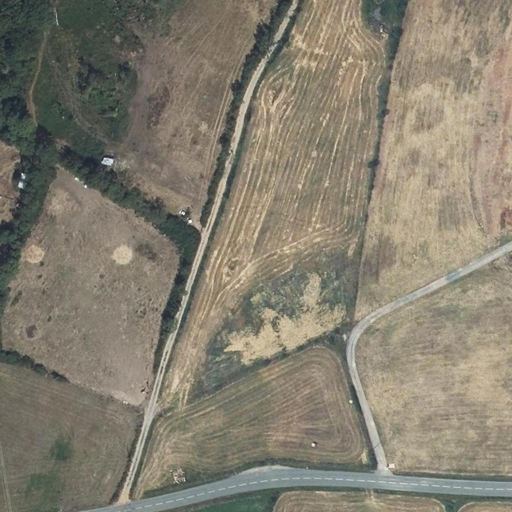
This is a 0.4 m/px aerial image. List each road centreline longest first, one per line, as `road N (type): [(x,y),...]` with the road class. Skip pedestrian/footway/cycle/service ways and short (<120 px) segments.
road 1 (track): [(121,511),(254,70),(295,0)]
road 2 (tertiary): [(511,492),(314,487),(146,511)]
